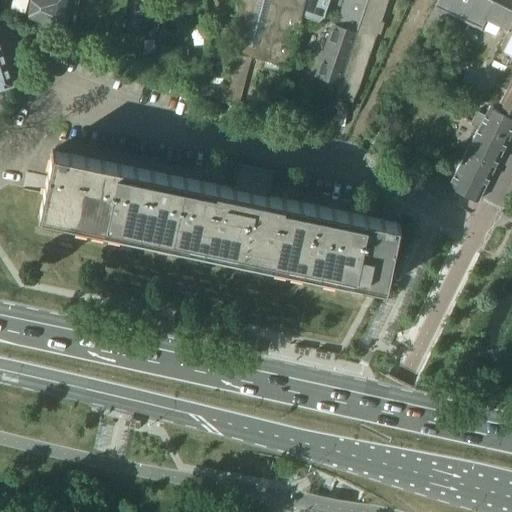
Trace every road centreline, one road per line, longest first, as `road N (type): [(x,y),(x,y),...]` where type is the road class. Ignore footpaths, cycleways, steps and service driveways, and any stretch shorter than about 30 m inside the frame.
road 1 (residential): [(477,230),(361,167),(54,90),(0,175)]
road 2 (primary): [(0,372),(511,495)]
road 3 (primary): [(511,437),(0,322)]
